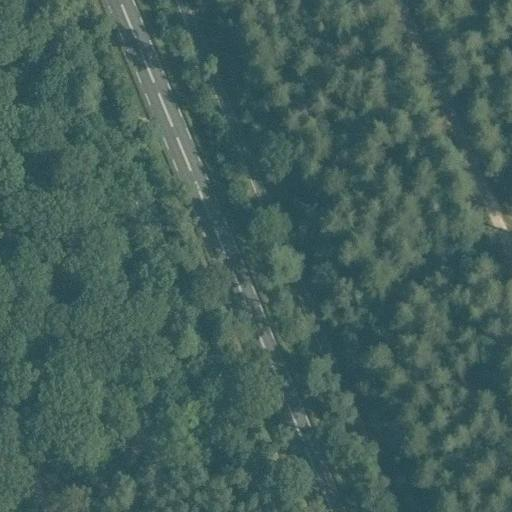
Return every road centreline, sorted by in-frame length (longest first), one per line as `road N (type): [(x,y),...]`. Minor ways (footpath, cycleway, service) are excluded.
road 1 (secondary): [(328,511),(115,0)]
road 2 (unknown): [(408,0),(511,242)]
road 3 (unknown): [(0,382),(52,511)]
